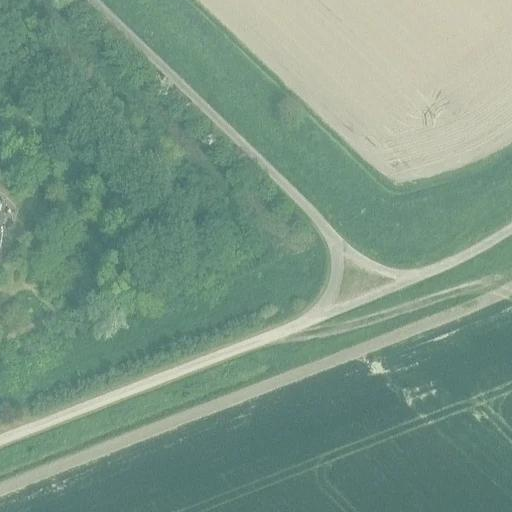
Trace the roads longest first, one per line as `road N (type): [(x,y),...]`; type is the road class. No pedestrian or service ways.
road 1 (unclassified): [(85,0),(345,249)]
road 2 (unclassified): [(0,442),(319,316)]
road 3 (unclassified): [(405,282),(511,222)]
